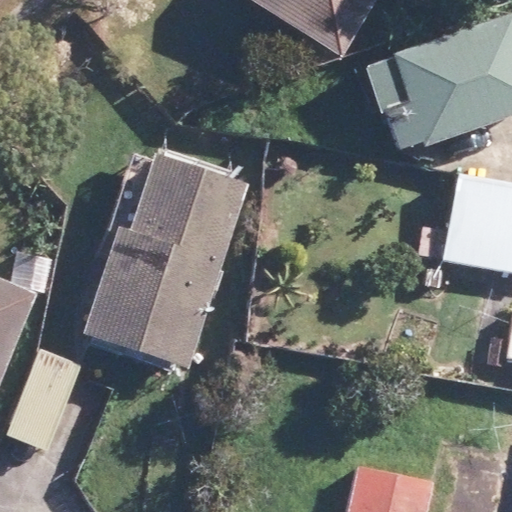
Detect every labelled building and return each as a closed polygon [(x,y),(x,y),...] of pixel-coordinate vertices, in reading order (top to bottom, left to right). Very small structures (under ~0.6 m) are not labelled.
[(363,0),(222,0),(220,5),(328,65),(363,0)] [(511,53),(499,17),(376,60),(392,107),(371,114),(384,153),(406,146),(408,152),(511,116),(511,53)] [(234,192),(122,158),(65,341),(177,375),(234,192)] [(511,190),(444,179),(429,265),(511,278),(511,190)] [(0,344),(18,300),(0,292),(0,344)] [(511,311),(507,311),(500,367),(511,368),(511,311)] [(0,445),(8,448),(1,467),(23,475),(30,458),(39,461),(73,365),(21,346),(0,406),(0,445)] [(414,511),(419,483),(345,472),(339,511),(414,511)]
